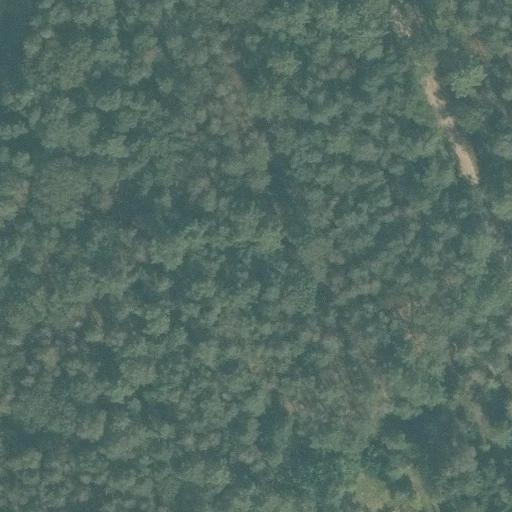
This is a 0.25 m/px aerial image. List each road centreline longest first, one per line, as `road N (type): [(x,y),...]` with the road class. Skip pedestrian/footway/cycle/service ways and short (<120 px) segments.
road 1 (track): [(378,0),(453,127),(511,262)]
road 2 (track): [(414,470),(467,394),(511,357)]
